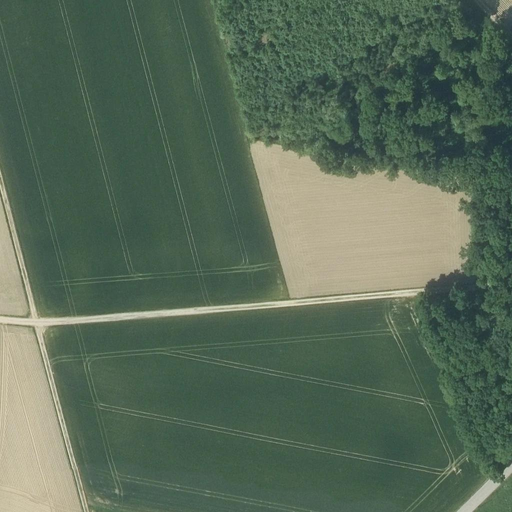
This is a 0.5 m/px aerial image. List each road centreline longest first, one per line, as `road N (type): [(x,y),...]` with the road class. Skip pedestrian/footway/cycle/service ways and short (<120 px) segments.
road 1 (track): [(0,321),(511,284)]
road 2 (track): [(0,179),(86,511)]
